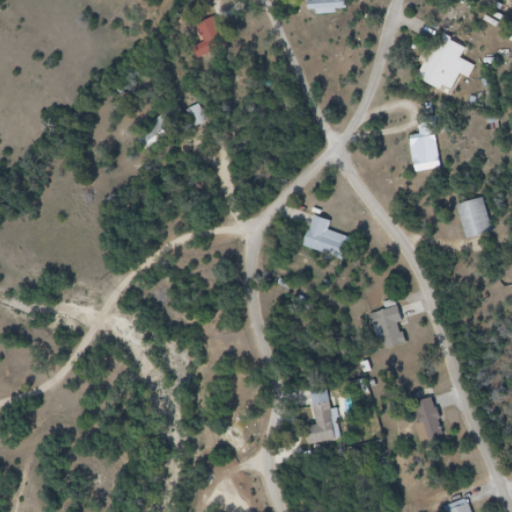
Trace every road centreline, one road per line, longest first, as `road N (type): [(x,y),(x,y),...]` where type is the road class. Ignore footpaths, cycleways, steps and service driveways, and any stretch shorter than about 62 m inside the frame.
road 1 (residential): [(511,493),(425,266),(344,148),(272,0)]
road 2 (residential): [(291,511),(277,465),(280,381),(259,295),(263,232)]
road 3 (residential): [(263,232),(365,119),(405,0)]
